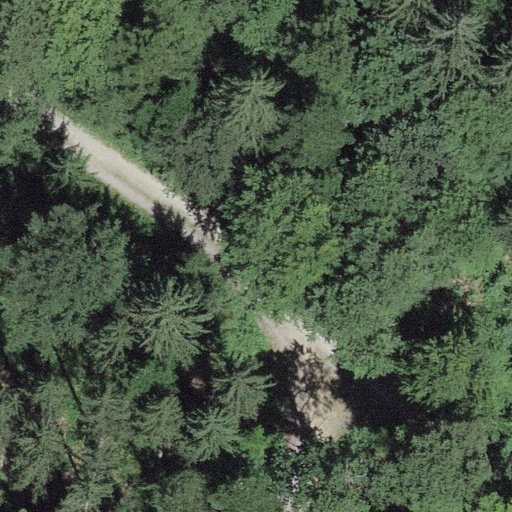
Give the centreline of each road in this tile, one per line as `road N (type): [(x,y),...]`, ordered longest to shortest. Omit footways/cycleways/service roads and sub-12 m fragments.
road 1 (track): [(511,508),(203,226),(0,102)]
road 2 (track): [(289,511),(302,400),(295,304)]
